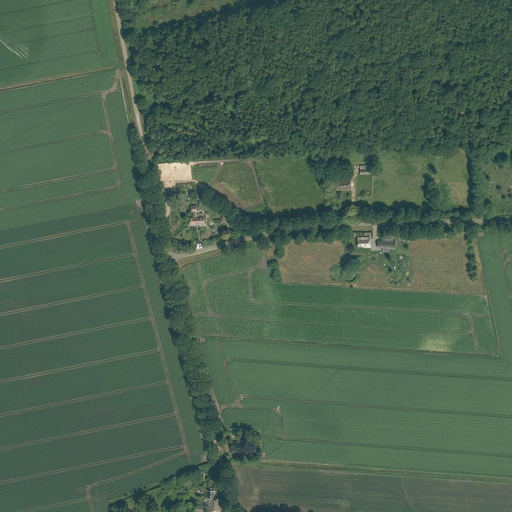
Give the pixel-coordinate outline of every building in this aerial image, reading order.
[(176,178),(176,180),(192,179),(192,162),(165,163),(166,167),(174,167),(174,170),(176,169),(177,178),(176,178)] [(350,189),(350,180),(343,180),(343,181),(335,182),(335,190),(350,189)] [(194,212),(194,214),(194,216),(188,216),(188,226),(195,225),(195,224),(198,224),(198,225),(205,225),(205,215),(197,216),(197,214),(197,205),(191,205),(191,212),(194,212)] [(369,238),(357,237),(356,246),(363,246),(368,246),(369,238)] [(396,240),(393,240),(377,240),(377,248),(381,248),(383,248),(383,252),(389,252),(389,248),(393,248),(396,248),(396,240)] [(238,442),(231,442),(231,451),(237,451),(237,452),(244,452),(245,442),(241,442),(241,440),(244,440),(244,435),(237,435),(237,439),(238,440),(238,442)] [(214,490),(207,490),(207,500),(209,500),(209,510),(221,510),(221,498),(214,498),(214,490)]
